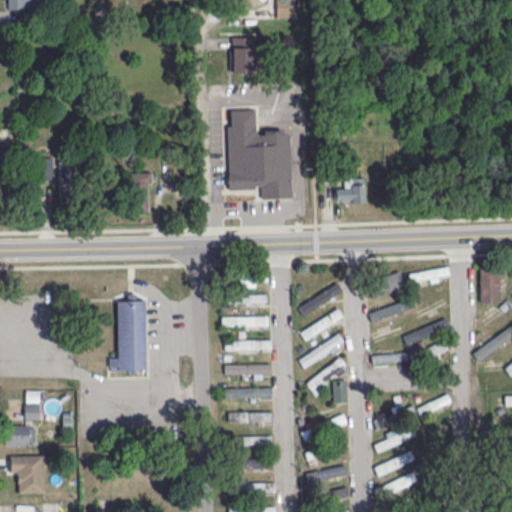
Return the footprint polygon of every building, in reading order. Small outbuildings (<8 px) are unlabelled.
[(6,0),(7,8),(34,8),(33,0),(6,0)] [(233,46),(232,69),(252,69),(252,46),(233,46)] [(292,197),(291,131),(256,131),(255,108),(227,109),(228,188),(259,188),(259,198),(292,197)] [(0,162),(11,163),(12,128),(0,127),(0,162)] [(30,156),(30,178),(58,178),(58,194),(78,194),(78,156),(30,156)] [(129,172),(129,211),(149,211),(149,172),(129,172)] [(364,201),(364,177),(344,177),(344,187),(334,187),(334,201),(364,201)] [(479,301),(500,301),(500,264),(479,264),(479,301)] [(447,278),(447,268),(409,268),(409,278),(447,278)] [(266,269),(227,269),(227,280),(266,280),(266,269)] [(406,288),(402,271),(366,278),(370,295),(406,288)] [(296,304),(301,313),(342,292),(338,283),(296,304)] [(227,302),(266,302),(266,293),(227,293),(227,302)] [(414,305),(410,296),(367,312),(371,321),(414,305)] [(145,370),(145,299),(117,299),(117,356),(109,356),(109,370),(145,370)] [(343,316),(338,307),(299,331),(305,341),(343,316)] [(221,315),(221,326),(267,326),(267,315),(221,315)] [(405,342),(450,327),(447,317),(402,333),(405,342)] [(478,360),(511,333),(511,327),(509,324),(473,352),(478,360)] [(343,340),(337,331),(298,359),(303,367),(343,340)] [(269,338),(224,338),(224,348),(269,348),(269,338)] [(413,362),(448,347),(444,338),(409,354),(413,362)] [(406,360),(405,350),(371,354),(372,363),(406,360)] [(312,392),(347,365),(339,356),(305,382),(312,392)] [(223,363),(223,374),(252,374),(252,375),(270,375),(270,363),(223,363)] [(332,378),(332,401),(346,401),(346,378),(332,378)] [(271,396),(271,386),(224,386),(224,396),(271,396)] [(416,405),(418,412),(450,402),(448,395),(416,405)] [(378,424),(411,415),(409,407),(375,416),(378,424)] [(271,410),(227,410),(227,421),(271,421),(271,410)] [(482,436),(511,420),(507,411),(477,427),(482,436)] [(299,431),(304,440),(346,421),(342,412),(299,431)] [(37,424),(5,424),(5,443),(37,443),(37,424)] [(373,444),(377,452),(415,433),(412,425),(373,444)] [(269,434),(229,434),(229,444),(269,444),(269,434)] [(316,460),(315,457),(348,447),(345,438),(304,449),(308,462),(316,460)] [(374,466),(378,474),(414,458),(410,449),(374,466)] [(43,454),(10,454),(10,473),(18,473),(18,492),(43,492),(43,454)] [(397,477),(401,486),(415,479),(411,471),(397,477)] [(348,486),(325,490),(327,499),(349,495),(348,486)]
